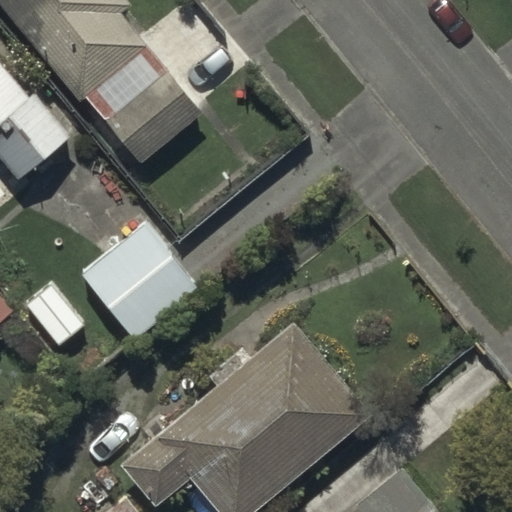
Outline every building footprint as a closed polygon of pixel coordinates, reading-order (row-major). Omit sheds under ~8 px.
[(9,0),(77,80),(81,77),(138,145),(200,94),(121,0),(9,0)] [(25,75),(0,45),(0,147),(12,161),(66,115),(29,72),(25,75)] [(194,273),(141,208),(79,258),(131,323),(194,273)] [(82,312),(49,272),(22,293),(56,334),(82,312)] [(0,304),(9,297),(0,285),(0,304)] [(369,393),(287,299),(117,447),(152,488),(189,456),(236,508),(369,393)] [(447,511),(397,450),(354,485),(369,504),(359,511),(447,511)] [(147,511),(128,489),(100,511),(147,511)]
